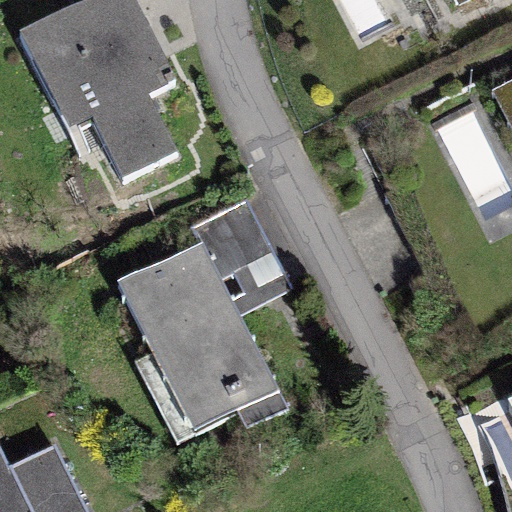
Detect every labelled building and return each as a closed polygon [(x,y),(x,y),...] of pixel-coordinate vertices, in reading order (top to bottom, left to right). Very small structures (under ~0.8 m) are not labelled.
[(143,0),(108,0),(25,45),(78,144),(103,131),(137,195),(190,167),(157,107),(192,89),(143,0)] [(500,0),(501,0),(453,0),(459,10),(478,0),(500,0)] [(511,85),(494,94),(511,129),(511,85)] [(195,234),(206,254),(138,289),(179,369),(157,381),(192,450),(292,398),(259,334),(310,308),(256,203),(195,234)] [(81,511),(53,455),(8,477),(0,459),(0,511),(81,511)]
